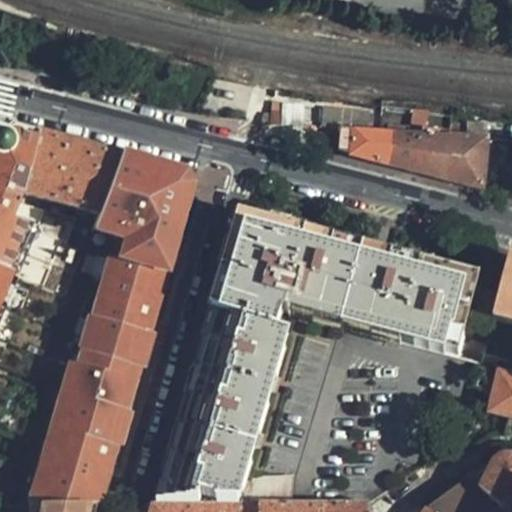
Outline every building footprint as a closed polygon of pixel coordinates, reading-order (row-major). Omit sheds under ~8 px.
[(353,154),(355,131),(344,131),(342,151),(353,154)] [(353,154),(353,158),(409,172),(437,179),(486,191),(491,141),(355,131),(353,154)] [(21,198),(36,139),(12,132),(4,135),(0,136),(0,273),(7,276),(24,228),(11,222),(21,198)] [(44,141),(36,139),(21,198),(78,213),(66,248),(83,253),(90,234),(93,225),(115,167),(118,160),(77,150),(44,141)] [(130,163),(118,160),(115,167),(128,170),(130,163)] [(41,485),(35,507),(86,507),(88,507),(93,488),(101,490),(115,441),(145,340),(164,275),(155,273),(159,255),(169,258),(189,192),(185,185),(182,179),(130,163),(128,170),(115,167),(93,225),(115,231),(112,240),(122,244),(117,262),(115,262),(109,282),(103,280),(90,323),(93,324),(89,341),(80,338),(77,349),(83,351),(77,370),(75,369),(67,397),(60,395),(49,431),(56,433),(53,444),(46,442),(34,483),(41,485)] [(90,234),(112,240),(115,231),(93,225),(90,234)] [(112,240),(90,234),(83,253),(65,300),(38,371),(19,437),(0,506),(27,506),(34,483),(46,442),(49,431),(60,395),(64,381),(66,381),(70,368),(71,368),(77,349),(80,338),(83,327),(85,327),(87,322),(90,323),(103,280),(107,265),(107,266),(109,260),(115,262),(117,262),(122,244),(112,240)] [(164,275),(169,258),(159,255),(155,273),(164,275)] [(107,265),(103,280),(109,282),(115,262),(109,260),(107,266),(107,265)] [(511,262),(509,262),(487,341),(483,358),(511,364),(511,262)] [(7,276),(0,273),(0,355),(38,371),(65,300),(7,276)] [(80,338),(89,341),(93,324),(90,323),(87,322),(85,327),(83,327),(80,338)] [(487,341),(469,337),(462,363),(480,368),(483,358),(487,341)] [(75,369),(77,370),(83,351),(77,349),(71,368),(75,369)] [(38,371),(0,355),(0,429),(19,437),(38,371)] [(67,397),(75,369),(71,368),(70,368),(66,381),(64,381),(60,395),(67,397)] [(511,436),(511,376),(500,374),(490,413),(509,419),(506,437),(511,436)] [(0,429),(0,506),(19,437),(0,429)] [(56,433),(49,431),(46,442),(53,444),(56,433)] [(503,511),(510,511),(511,510),(511,458),(510,458),(501,459),(493,468),(481,493),(498,508),(503,511)] [(462,485),(453,478),(444,485),(436,491),(428,510),(429,511),(494,511),(498,508),(481,493),(467,481),(462,485)] [(242,505),(260,505),(289,505),(295,479),(249,479),(242,505)] [(33,507),(35,507),(41,485),(34,483),(27,506),(33,507)] [(101,490),(93,488),(88,507),(95,507),(98,498),(101,490)]
